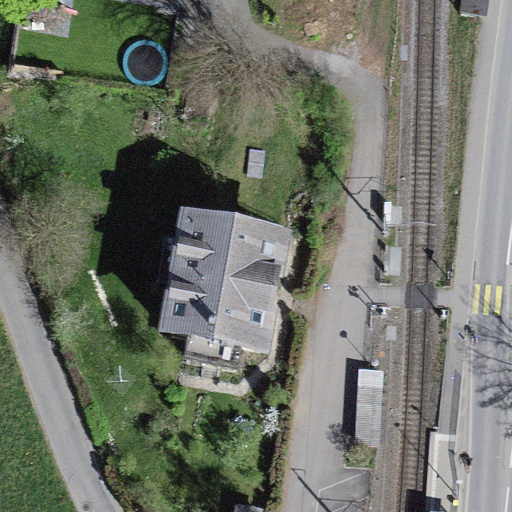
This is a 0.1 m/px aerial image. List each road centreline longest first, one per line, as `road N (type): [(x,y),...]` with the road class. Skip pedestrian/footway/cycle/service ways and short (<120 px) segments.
road 1 (unclassified): [(98,511),(0,250)]
road 2 (secondary): [(511,384),(505,511)]
